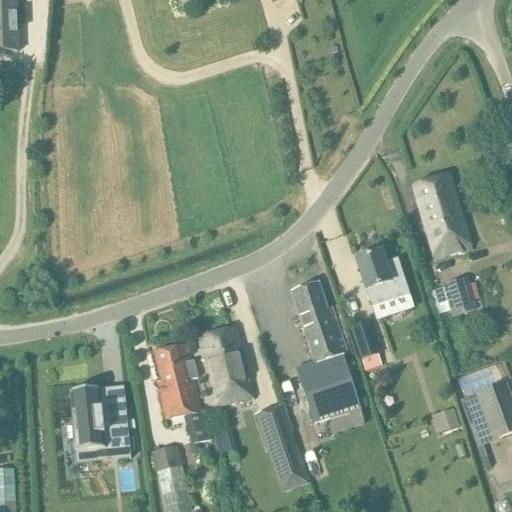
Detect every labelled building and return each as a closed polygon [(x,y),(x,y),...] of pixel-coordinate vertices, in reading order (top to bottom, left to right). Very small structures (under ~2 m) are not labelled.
[(0,0),(0,53),(18,53),(16,0),(0,0)] [(413,186),(436,260),(471,249),(449,175),(413,186)] [(384,261),(380,251),(355,259),(366,290),(371,307),(407,294),(395,257),(384,261)] [(449,313),(451,320),(477,312),(467,280),(442,287),(449,313)] [(323,290),(320,290),(318,282),(291,291),(314,362),(294,368),(312,425),(361,409),(343,354),(346,353),(331,308),(327,309),(323,298),(324,295),(323,290)] [(361,360),(378,354),(368,322),(351,328),(361,360)] [(253,403),(252,398),(235,329),(199,338),(216,407),(241,401),(242,406),(253,403)] [(183,417),(193,454),(202,452),(200,445),(213,442),(205,411),(201,412),(193,380),(198,379),(193,360),(190,361),(186,344),(149,353),(165,421),(183,417)] [(511,398),(506,383),(459,400),(477,449),(511,435),(511,398)] [(78,394),(78,393),(67,394),(70,422),(74,422),(74,420),(80,420),(82,436),(74,437),(76,459),(89,458),(90,462),(91,462),(90,458),(110,456),(104,391),(78,394)] [(308,484),(283,406),(256,415),(281,493),(308,484)] [(443,436),(461,431),(454,409),(436,415),(443,436)] [(150,452),(163,511),(191,511),(182,467),(177,446),(150,452)] [(15,511),(13,470),(0,470),(0,511),(15,511)]
